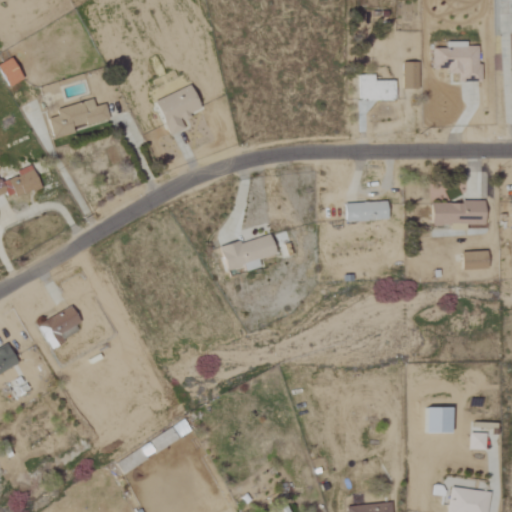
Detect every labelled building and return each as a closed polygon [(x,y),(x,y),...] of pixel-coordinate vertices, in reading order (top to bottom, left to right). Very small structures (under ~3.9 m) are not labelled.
[(431,70),(445,70),(445,75),(457,75),(457,82),(476,82),(477,47),(463,47),(463,43),(444,43),(444,50),(431,50),(431,70)] [(20,80),(8,59),(0,63),(0,76),(6,88),(20,80)] [(399,91),(415,91),(416,64),(400,64),(399,91)] [(356,101),(392,102),(393,82),(372,82),(372,77),(357,76),(356,101)] [(182,129),(179,122),(188,118),(187,114),(197,110),(188,86),(152,100),(166,136),(182,129)] [(52,139),(72,134),(71,129),(107,119),(102,104),(92,107),(90,100),(44,112),(52,139)] [(0,195),(3,194),(5,199),(37,188),(29,166),(14,171),(15,176),(0,181),(0,195)] [(384,220),(384,202),(342,204),(342,221),(384,220)] [(429,202),(429,226),(447,226),(447,230),(463,230),(463,225),(480,225),(481,203),(429,202)] [(273,255),(266,234),(217,249),(224,271),(241,266),(242,272),(257,267),(255,260),(273,255)] [(459,270),(485,269),(484,252),(459,253),(459,270)] [(79,331),(66,308),(34,326),(48,349),(79,331)] [(0,372),(15,366),(6,347),(0,350),(0,372)] [(483,434),(467,433),(466,450),(483,450),(483,434)] [(484,511),(486,492),(446,488),(443,511),(484,511)]
